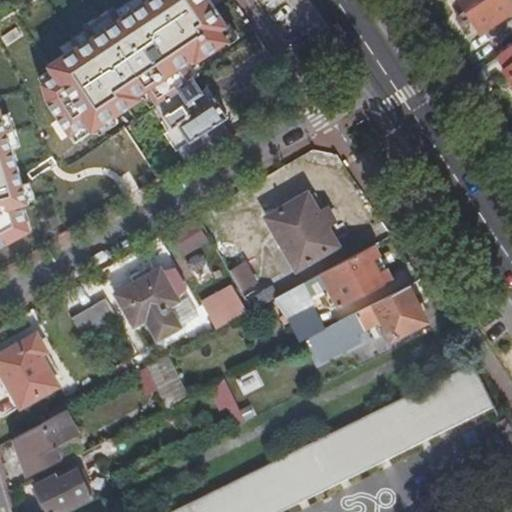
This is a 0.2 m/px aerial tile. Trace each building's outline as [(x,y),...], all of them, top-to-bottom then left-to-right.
[(43,0),(0,27),(0,54),(3,58),(72,14),(66,6),(75,0),(43,0)] [(150,0),(127,0),(126,1),(110,12),(105,15),(131,54),(129,57),(128,61),(133,68),(137,68),(147,61),(149,56),(148,54),(164,43),(160,37),(170,30),(150,0)] [(110,12),(126,1),(125,0),(117,0),(106,7),(110,12)] [(511,10),(505,0),(457,0),(482,37),(511,15),(511,10)] [(511,50),(499,60),(507,72),(505,74),(511,84),(511,50)] [(228,119),(215,98),(207,104),(201,93),(202,92),(193,80),(180,88),(181,90),(157,105),(173,129),(177,125),(180,128),(180,129),(190,144),(228,119)] [(92,173),(98,170),(122,156),(106,128),(62,153),(68,165),(65,167),(64,174),(44,185),(60,211),(100,188),(92,173)] [(485,137),(473,146),(481,157),(493,149),(485,137)] [(107,185),(98,170),(92,173),(100,188),(107,185)] [(338,246),(327,227),(319,212),(309,194),(267,218),(296,269),(338,246)] [(319,212),(327,227),(335,221),(327,208),(319,212)] [(0,269),(21,258),(11,241),(0,248),(0,269)] [(316,306),(311,297),(328,288),(339,308),(392,279),(374,245),(321,273),(303,282),(277,296),(275,298),(284,314),(279,317),(283,323),(287,321),(313,307),(316,306)] [(244,290),(259,282),(248,260),(232,268),(244,290)] [(177,299),(162,271),(160,268),(114,294),(134,328),(147,321),(158,341),(182,327),(182,326),(198,317),(187,297),(179,302),(177,299)] [(166,269),(162,271),(177,299),(180,297),(184,294),(185,292),(186,290),(175,268),(170,268),(166,269)] [(256,295),(262,305),(275,298),(277,296),(271,286),(256,295)] [(425,322),(407,286),(324,329),(306,338),(313,351),(328,344),(332,351),(351,341),(347,334),(361,327),(363,330),(382,321),(391,339),(425,322)] [(217,330),(247,313),(233,288),(203,304),(217,330)] [(105,299),(71,319),(84,342),(117,323),(105,299)] [(306,338),(324,329),(313,307),(287,321),(298,342),(306,338)] [(0,369),(24,413),(67,388),(41,342),(0,364),(0,369)] [(165,358),(146,368),(157,390),(167,410),(187,400),(165,358)] [(271,511),(491,404),(470,362),(162,511),(271,511)] [(146,396),(157,390),(146,368),(136,374),(146,396)] [(228,406),(236,402),(225,380),(211,388),(222,409),(228,406)] [(238,426),(246,422),(236,402),(228,406),(238,426)] [(67,410),(21,435),(28,457),(23,460),(29,477),(62,460),(57,447),(80,433),(67,410)] [(72,508),(92,498),(77,469),(57,480),(55,476),(37,485),(50,511),(58,511),(71,506),(72,508)]
